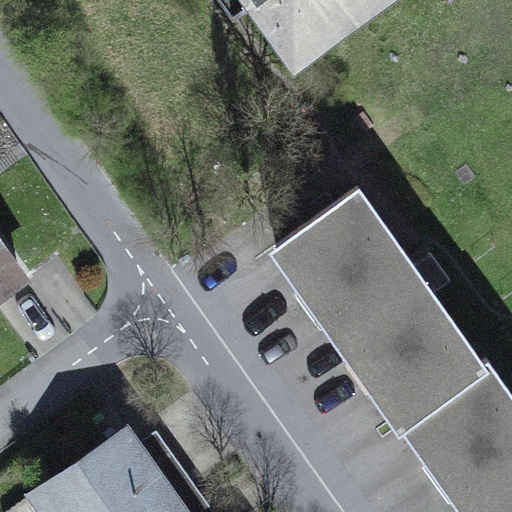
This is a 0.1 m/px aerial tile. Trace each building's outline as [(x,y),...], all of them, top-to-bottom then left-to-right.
[(264,0),(272,10),(279,5),(303,38),(357,0),(264,0)] [(272,10),(296,44),(303,38),(279,5),(272,10)] [(274,244),(400,421),(404,418),(482,362),(433,293),(451,281),(430,252),(413,264),(357,186),(274,244)] [(0,288),(21,273),(0,244),(0,288)] [(511,511),(511,395),(486,360),(482,362),(404,418),(470,511),(511,511)] [(46,511),(186,511),(137,443),(126,428),(34,494),(46,511)] [(186,511),(216,511),(157,428),(137,443),(186,511)]
